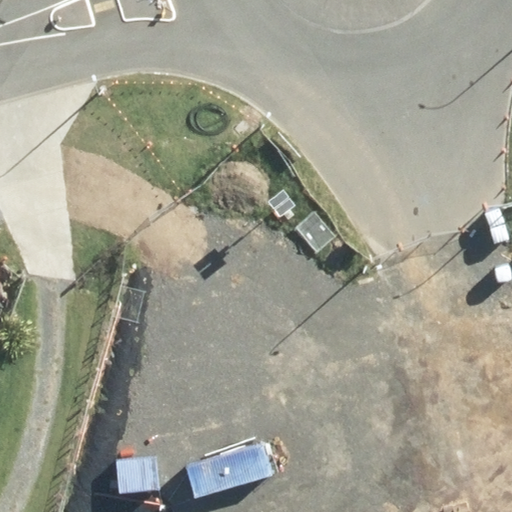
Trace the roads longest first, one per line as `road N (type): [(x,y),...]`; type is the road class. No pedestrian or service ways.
road 1 (residential): [(404,90),(511,441)]
road 2 (tertiary): [(243,60),(130,40),(0,58)]
road 3 (tertiary): [(404,90),(331,99),(284,86),(243,60)]
road 4 (tertiary): [(502,0),(466,54),(404,90)]
